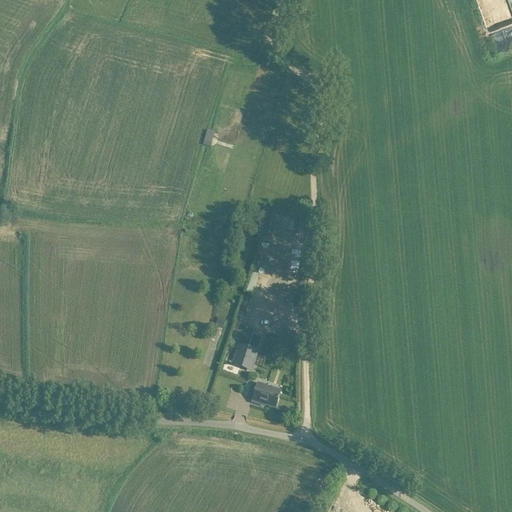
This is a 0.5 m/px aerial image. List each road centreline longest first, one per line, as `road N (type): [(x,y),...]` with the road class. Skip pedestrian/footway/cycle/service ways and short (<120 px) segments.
road 1 (track): [(281,0),(267,45),(324,102),(311,163),(305,443)]
road 2 (unclassified): [(420,511),(318,446),(0,395)]
